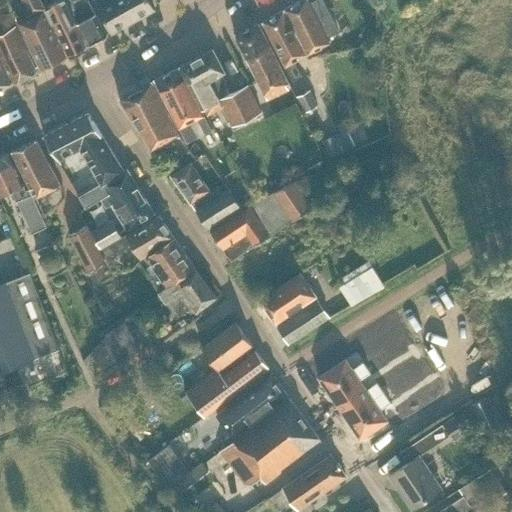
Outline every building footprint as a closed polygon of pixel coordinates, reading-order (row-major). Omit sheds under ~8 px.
[(40,0),(22,0),(30,15),(17,22),(40,68),(67,55),(40,0)] [(69,9),(86,0),(58,0),(45,7),(68,55),(86,45),(69,9)] [(95,13),(88,0),(86,0),(69,9),(86,45),(107,35),(95,13)] [(150,0),(93,0),(112,32),(154,8),(150,0)] [(325,13),(317,0),(315,0),(310,3),(308,0),(299,0),(285,8),(308,53),(329,41),(326,36),(337,30),(328,12),(325,13)] [(511,0),(475,0),(418,33),(507,187),(511,184),(511,0)] [(292,79),(301,75),(294,61),(307,54),(284,9),(262,21),(285,65),(292,79)] [(274,54),(259,23),(235,36),(247,59),(263,50),(268,57),(274,54)] [(0,32),(0,55),(12,82),(37,70),(15,25),(0,32)] [(232,125),(261,111),(248,83),(230,93),(227,87),(224,82),(226,81),(221,73),(224,71),(213,49),(180,66),(196,96),(206,113),(223,105),(232,125)] [(263,50),(247,59),(257,79),(280,67),(274,54),(268,57),(263,50)] [(0,56),(0,88),(12,82),(0,56)] [(204,115),(180,67),(155,79),(180,127),(200,117),(202,120),(206,118),(204,114),(204,115)] [(288,89),(286,84),(288,83),(280,67),(257,79),(267,99),(288,89)] [(152,149),(168,139),(178,133),(152,81),(119,98),(152,149)] [(297,96),(305,112),(318,105),(309,89),(297,96)] [(58,159),(80,147),(99,180),(77,193),(85,208),(101,198),(108,194),(102,183),(124,171),(88,113),(44,136),(58,159)] [(346,129),(322,141),(330,158),(354,146),(346,129)] [(35,197),(60,183),(36,140),(36,139),(12,150),(35,197)] [(26,190),(9,151),(0,155),(0,194),(12,189),(32,232),(47,226),(30,188),(26,190)] [(190,163),(171,175),(191,202),(209,190),(190,163)] [(127,169),(124,171),(102,183),(108,194),(101,198),(85,208),(86,209),(102,199),(106,205),(110,203),(114,209),(115,209),(127,228),(128,227),(154,212),(127,169)] [(294,181),(273,191),(292,219),(293,219),(312,206),(294,181)] [(217,185),(209,190),(191,202),(209,227),(241,207),(228,188),(222,192),(217,185)] [(248,204),(242,208),(209,228),(231,260),(269,234),(248,204)] [(159,215),(125,235),(121,237),(120,236),(100,248),(106,258),(131,244),(140,258),(145,255),(151,251),(174,237),(159,215)] [(91,232),(100,248),(120,236),(111,221),(91,232)] [(69,234),(88,269),(105,260),(86,225),(69,234)] [(184,253),(174,237),(152,252),(154,255),(149,259),(157,271),(184,253)] [(37,250),(42,262),(53,257),(48,246),(37,250)] [(194,268),(193,266),(184,253),(157,271),(167,286),(194,268)] [(345,283),(340,286),(351,306),(385,287),(369,260),(355,268),(356,270),(343,278),(345,283)] [(216,297),(194,268),(167,286),(159,292),(166,302),(172,297),(183,312),(188,309),(191,312),(194,309),(196,311),(216,297)] [(270,316),(275,323),(315,296),(300,272),(259,301),(270,316)] [(36,355),(58,347),(30,273),(7,282),(36,355)] [(0,326),(0,369),(36,355),(7,282),(0,284),(0,316),(3,325),(0,326)] [(288,343),(329,317),(318,299),(277,326),(288,343)] [(141,349),(124,321),(104,334),(104,336),(84,360),(97,381),(132,360),(130,356),(141,349)] [(200,349),(204,353),(217,369),(186,392),(204,415),(268,367),(255,349),(250,354),(247,351),(253,346),(234,321),(200,349)] [(346,359),(319,377),(333,398),(360,379),(370,372),(363,362),(353,369),(346,359)] [(232,436),(288,395),(272,373),(216,414),(232,436)] [(333,398),(346,418),(384,392),(377,382),(366,389),(360,379),(333,398)] [(390,402),(384,392),(346,418),(360,438),(387,420),(380,409),(390,402)] [(471,404),(483,430),(489,427),(494,437),(509,431),(496,392),(471,404)] [(318,437),(293,402),(290,397),(220,450),(245,483),(251,483),(261,476),(265,482),(321,440),(318,437)] [(123,420),(133,434),(142,427),(133,414),(123,420)] [(455,415),(442,424),(449,435),(454,441),(467,433),(455,415)] [(186,439),(199,458),(229,438),(216,419),(186,439)] [(407,462),(389,474),(411,507),(441,487),(419,455),(431,447),(449,435),(442,424),(423,436),(400,451),(407,462)] [(159,474),(180,459),(169,445),(149,460),(159,474)] [(331,454),(291,481),(282,487),(298,510),(347,477),(346,476),(331,454)] [(490,468),(477,478),(493,501),(506,491),(490,468)] [(186,487),(180,478),(174,483),(180,492),(186,487)] [(441,511),(462,511),(471,506),(467,500),(464,495),(440,511),(441,511)]
